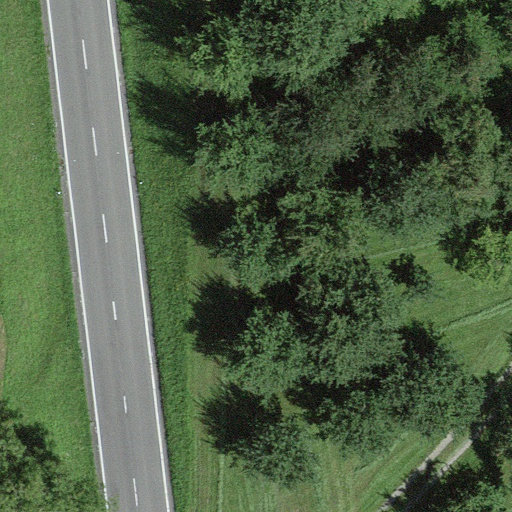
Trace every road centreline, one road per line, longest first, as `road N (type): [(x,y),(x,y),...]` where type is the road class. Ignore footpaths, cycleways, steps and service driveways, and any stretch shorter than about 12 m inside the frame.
road 1 (secondary): [(141,511),(80,0)]
road 2 (track): [(511,383),(394,511)]
